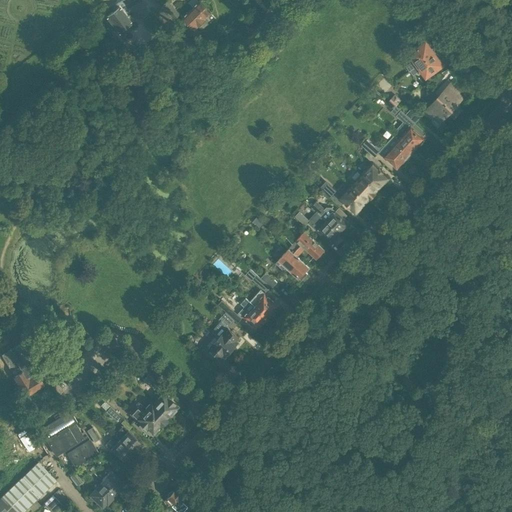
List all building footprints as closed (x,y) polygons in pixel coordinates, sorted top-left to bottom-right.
[(118,33),(135,19),(123,4),(126,0),(101,0),(100,2),(110,13),(106,17),(118,33)] [(175,19),(180,14),(167,1),(162,6),(175,19)] [(203,28),(207,24),(207,21),(206,19),(211,14),(199,1),(183,17),(195,30),(199,26),(200,28),(203,28)] [(435,55),(427,43),(421,47),(419,44),(409,51),(411,55),(415,61),(407,67),(411,72),(415,69),(419,67),(435,55)] [(435,55),(419,67),(422,71),(427,78),(444,66),(435,55)] [(432,78),(428,82),(434,88),(437,84),(432,78)] [(441,121),(463,98),(459,93),(461,91),(453,83),(426,111),(433,118),(435,116),(441,121)] [(77,111),(91,100),(84,91),(70,102),(77,111)] [(393,110),(401,100),(395,94),(386,104),(393,110)] [(397,106),(392,111),(397,116),(402,111),(397,106)] [(411,152),(418,144),(420,144),(422,142),(422,140),(423,139),(411,127),(415,123),(402,111),(397,116),(406,124),(395,136),(411,152)] [(402,162),(411,152),(395,136),(387,144),(392,148),(385,156),(386,157),(386,158),(388,161),(390,161),(397,167),(398,166),(400,166),(402,163),(402,162)] [(376,157),(381,152),(367,140),(362,145),(376,157)] [(378,190),(389,178),(385,174),(385,173),(378,167),(381,163),(369,152),(365,156),(373,163),(362,175),(378,190)] [(328,162),(331,159),(324,153),(321,157),(328,162)] [(378,190),(362,175),(351,186),(368,201),(367,201),(368,202),(379,190),(378,190)] [(356,213),(367,201),(368,201),(351,186),(340,198),(345,202),(352,209),(356,213)] [(326,210),(317,201),(312,207),(318,213),(340,232),(348,224),(336,212),(335,212),(329,206),(326,210)] [(311,221),(300,211),(295,216),(306,226),(310,222),(319,230),(331,242),(340,232),(318,213),(311,221)] [(261,228),(264,223),(256,217),(253,222),(261,228)] [(325,250),(304,232),(289,249),(296,255),(303,247),(317,259),(325,250)] [(309,267),(296,255),(289,249),(276,263),(284,271),(287,267),(302,281),(308,274),(305,272),(309,267)] [(261,278),(251,269),(246,275),(252,280),(253,279),(266,291),(271,287),(261,278)] [(266,272),(261,278),(271,287),(272,288),(278,282),(266,272)] [(264,294),(261,291),(251,302),(268,318),(278,307),(274,302),(268,297),(265,294),(264,294)] [(251,302),(246,298),(241,304),(244,307),(239,312),(243,316),(244,316),(247,320),(253,325),(258,329),(268,318),(251,302)] [(222,300),(218,305),(238,322),(242,318),(242,317),(243,316),(239,312),(238,314),(222,300)] [(232,350),(239,343),(237,341),(240,338),(228,328),(235,321),(226,312),(219,319),(221,321),(212,331),(213,333),(232,350)] [(173,326),(177,321),(169,315),(165,319),(173,326)] [(232,350),(213,333),(199,348),(205,354),(210,349),(221,359),(224,355),(226,357),(232,350)] [(43,366),(27,340),(10,350),(2,355),(15,376),(14,376),(18,382),(14,384),(16,388),(14,389),(18,396),(22,393),(24,396),(43,384),(39,378),(49,372),(45,365),(43,366)] [(154,389),(159,383),(148,374),(143,379),(154,389)] [(106,402),(112,396),(100,386),(95,392),(96,393),(96,394),(100,397),(106,402)] [(162,393),(159,390),(155,394),(158,398),(153,403),(153,404),(168,418),(178,407),(163,393),(162,393)] [(95,404),(100,397),(96,394),(90,400),(95,404)] [(168,418),(153,404),(153,403),(151,402),(145,409),(139,403),(130,413),(142,424),(139,427),(143,430),(145,427),(152,434),(168,418)] [(116,421),(120,416),(110,407),(106,412),(116,421)] [(84,437),(75,423),(77,422),(71,411),(46,427),(53,437),(47,440),(57,455),(63,451),(65,455),(68,453),(90,440),(87,435),(84,437)] [(134,454),(142,445),(131,434),(132,433),(123,425),(118,430),(124,435),(119,440),(134,454)] [(94,442),(100,438),(92,427),(87,431),(94,442)] [(115,444),(111,440),(110,439),(105,445),(114,453),(115,452),(126,462),(134,454),(119,440),(115,444)] [(76,466),(98,452),(90,440),(68,453),(76,466)] [(0,498),(0,511),(23,511),(56,481),(38,462),(22,478),(22,477),(0,498)] [(90,463),(87,467),(91,472),(95,467),(90,463)] [(116,493),(124,484),(110,471),(106,475),(108,476),(103,481),(116,493)] [(78,486),(83,483),(76,473),(71,477),(78,486)] [(107,502),(116,493),(103,481),(95,491),(91,496),(103,506),(106,502),(107,502)] [(171,506),(177,511),(182,511),(188,507),(182,502),(190,493),(180,484),(174,491),(173,491),(171,491),(167,494),(168,494),(168,497),(167,497),(168,497),(165,500),(171,506)] [(195,507),(203,499),(199,495),(195,499),(196,500),(192,504),(195,507)] [(46,505),(52,511),(55,511),(63,506),(55,497),(46,505)]
